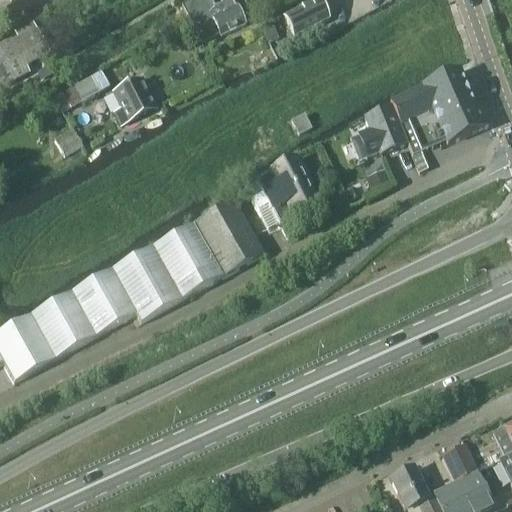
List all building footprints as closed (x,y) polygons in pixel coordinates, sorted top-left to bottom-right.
[(210,0),(195,0),(183,8),(194,27),(202,44),(220,35),(221,38),(246,26),(237,7),(236,7),(233,1),(215,8),(210,0)] [(329,21),(319,2),(285,19),(295,39),(329,21)] [(26,69),(49,57),(33,26),(16,35),(19,40),(0,50),(0,90),(29,75),(26,69)] [(421,92),(390,105),(400,127),(421,175),(429,171),(421,156),(447,145),(448,147),(489,129),(481,109),(475,111),(460,74),(421,91),(421,92)] [(67,114),(74,110),(110,89),(102,75),(59,100),(67,114)] [(121,128),(156,111),(141,82),(115,95),(123,112),(115,115),(121,128)] [(406,147),(391,111),(365,121),(370,132),(359,138),(369,161),(380,156),(380,158),(406,147)] [(288,122),(297,140),(299,139),(315,131),(308,116),(306,113),(288,122)] [(82,149),(72,132),(54,143),(65,160),(82,149)] [(280,227),(281,226),(318,207),(295,163),(272,175),(273,176),(258,184),(280,227)] [(365,180),(370,193),(388,186),(383,173),(365,180)] [(223,281),(264,258),(234,205),(194,228),(223,281)] [(0,369),(2,369),(12,388),(133,320),(138,329),(223,281),(194,228),(0,337),(0,369)] [(511,445),(511,446),(511,430),(506,434),(506,435),(498,438),(503,449),(511,445)] [(452,482),(476,471),(464,448),(441,460),(452,482)] [(511,458),(500,464),(511,488),(511,458)] [(410,511),(419,508),(421,511),(467,511),(455,487),(434,497),(434,498),(429,501),(415,471),(391,483),(404,511),(410,511)] [(489,511),(494,510),(477,476),(455,487),(467,511),(489,511)]
